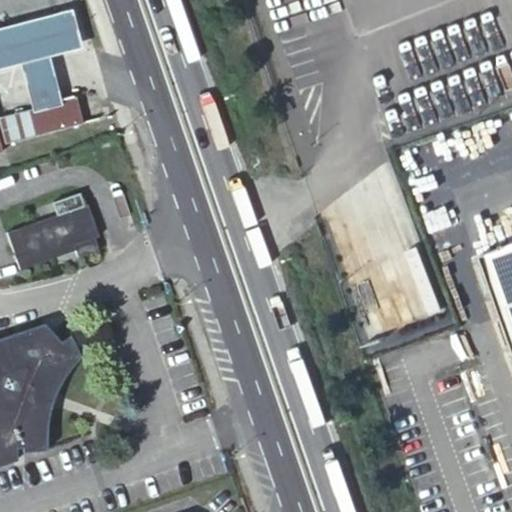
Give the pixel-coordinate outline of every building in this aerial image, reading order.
[(0,68),(25,62),(37,106),(66,98),(59,73),(54,54),(85,46),(75,6),(27,19),(0,25),(0,68)] [(1,116),(8,143),(84,123),(77,96),(66,98),(37,106),(1,116)] [(83,207),(78,193),(53,201),(57,216),(7,233),(20,266),(51,256),(54,267),(97,251),(96,242),(99,239),(88,207),(83,207)] [(511,246),(478,259),(511,354),(511,246)] [(67,335),(45,321),(0,337),(0,470),(21,463),(20,459),(58,452),(58,443),(58,433),(58,422),(59,413),(62,403),(64,394),(67,383),(72,373),(74,362),(81,347),(75,327),(67,335)]
